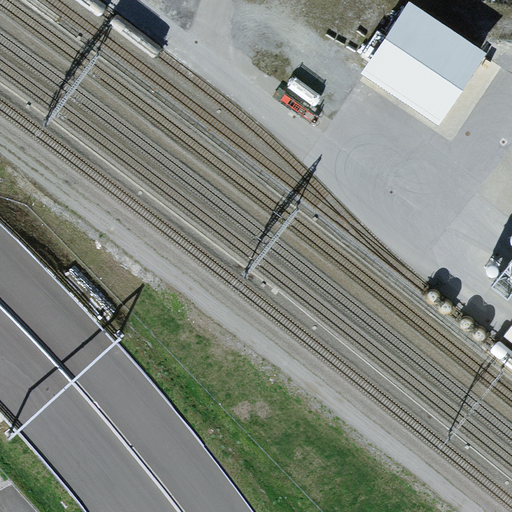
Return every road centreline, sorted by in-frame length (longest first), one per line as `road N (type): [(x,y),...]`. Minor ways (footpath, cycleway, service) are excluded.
road 1 (motorway): [(213,511),(0,269)]
road 2 (motorway): [(0,347),(144,511)]
